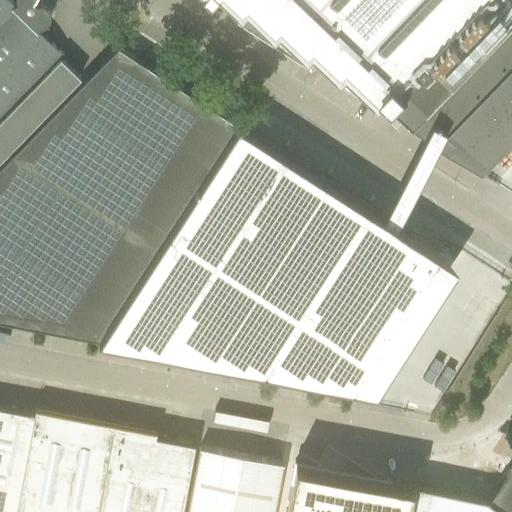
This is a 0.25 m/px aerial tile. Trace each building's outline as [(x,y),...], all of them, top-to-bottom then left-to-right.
[(0,0),(0,156),(80,75),(61,57),(64,54),(38,28),(38,25),(40,25),(43,24),(44,24),(45,23),(47,22),(49,20),(49,18),(50,16),(50,14),(50,12),(50,10),(49,9),(48,7),(47,6),(46,5),(44,4),(41,3),(39,2),(38,2),(36,3),(36,2),(35,1),(33,0),(16,0),(17,1),(15,3),(11,0),(0,0)] [(511,0),(208,0),(209,1),(210,0),(222,0),(239,17),(241,18),(246,13),(274,39),(279,34),(306,60),(311,55),(317,61),(337,80),(339,82),(340,81),(336,77),(340,73),(359,91),(356,95),(376,108),(382,102),(411,129),(423,137),(437,146),(481,175),(511,142),(511,0)] [(116,45),(0,163),(0,318),(96,337),(98,334),(196,182),(236,122),(234,121),(217,109),(117,45),(116,45)] [(225,93),(219,103),(235,113),(242,103),(225,93)] [(98,334),(96,337),(205,357),(228,362),(355,386),(375,390),(377,387),(351,382),(435,253),(455,266),(457,264),(410,233),(397,225),(437,146),(423,137),(383,216),(236,121),(236,122),(196,182),(98,334)] [(0,511),(179,511),(194,437),(0,401),(0,511)] [(272,511),(282,460),(250,454),(199,444),(186,511),(272,511)] [(297,456),(286,511),(409,511),(416,478),(388,473),(374,496),(317,460),(297,456)] [(487,498),(480,497),(476,504),(488,511),(511,511),(511,460),(507,468),(511,469),(511,489),(495,486),(487,498)] [(488,511),(476,504),(480,497),(484,491),(416,478),(409,511),(488,511)]
